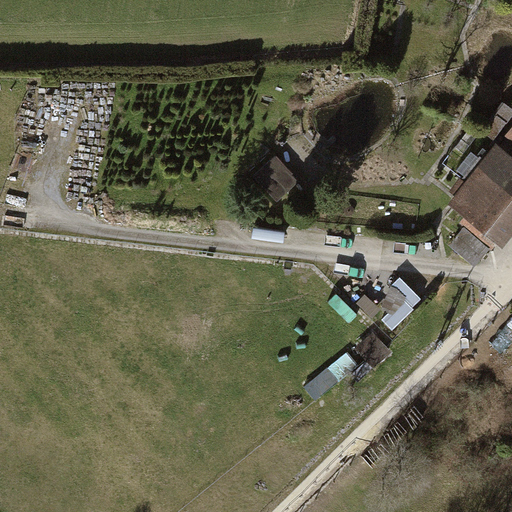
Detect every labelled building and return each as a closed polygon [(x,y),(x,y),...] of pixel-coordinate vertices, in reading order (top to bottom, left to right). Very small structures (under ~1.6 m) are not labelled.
[(511,157),(496,144),(447,205),(464,218),(496,244),(503,249),(511,237),(511,157)] [(276,156),(253,177),(277,203),(300,182),(276,156)] [(496,244),(464,218),(459,223),(464,227),(449,246),(474,268),(490,249),(491,250),(496,244)] [(422,300),(399,277),(389,288),(402,300),(382,320),(392,330),(422,300)] [(391,353),(372,333),(355,349),(373,369),(391,353)] [(359,366),(347,352),(304,387),(316,401),(359,366)]
